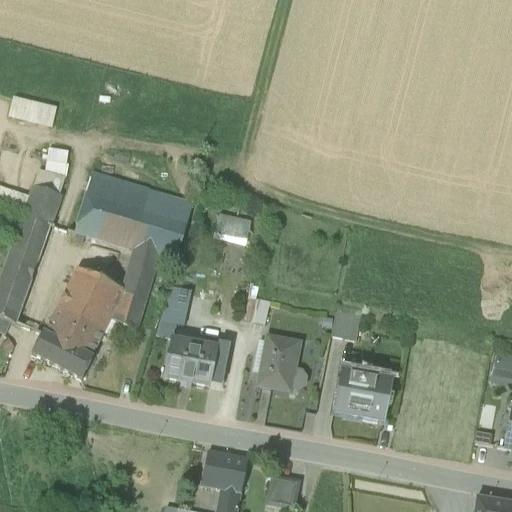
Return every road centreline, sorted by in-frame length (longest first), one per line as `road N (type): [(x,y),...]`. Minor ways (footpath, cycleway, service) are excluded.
road 1 (unclassified): [(0,396),(511,493)]
road 2 (track): [(511,262),(258,197),(243,164),(285,0)]
